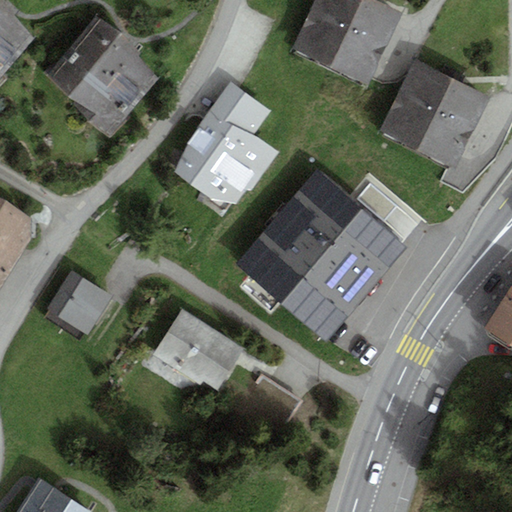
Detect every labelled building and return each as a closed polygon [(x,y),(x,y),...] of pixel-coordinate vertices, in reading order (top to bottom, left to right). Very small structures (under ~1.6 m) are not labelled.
[(15,13),(0,0),(0,82),(38,38),(11,16),(15,13)] [(403,14),(374,0),(315,0),(292,48),(368,85),(403,14)] [(143,52),(96,14),(47,74),(77,98),(71,106),(109,137),(159,75),(138,59),(143,52)] [(491,97),(415,59),(379,132),(454,170),(491,97)] [(251,190),(279,152),(253,135),(271,110),(230,81),(188,142),(175,172),(210,198),(236,204),(246,190),(251,190)] [(323,341),(406,246),(320,172),(237,267),(323,341)] [(0,288),(32,238),(31,217),(0,198),(0,288)] [(88,335),(113,296),(72,269),(47,308),(88,335)] [(511,284),(484,328),(511,345),(511,284)] [(183,307),(153,355),(201,385),(203,382),(221,393),(249,347),(183,307)] [(89,511),(38,479),(15,511),(89,511)]
